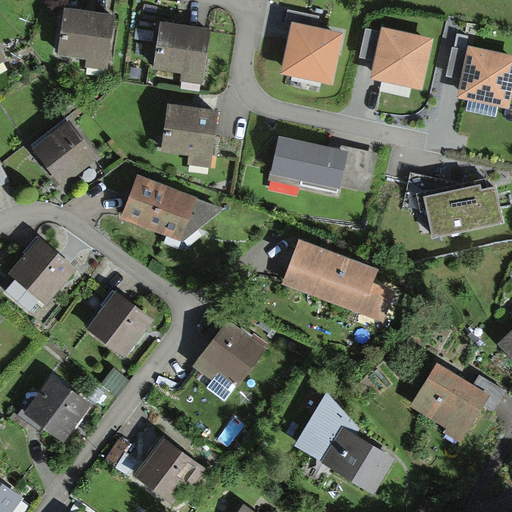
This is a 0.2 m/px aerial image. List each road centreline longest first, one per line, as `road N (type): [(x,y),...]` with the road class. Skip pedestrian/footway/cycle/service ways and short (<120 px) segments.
road 1 (residential): [(47,511),(187,320),(183,304),(80,231),(54,219),(0,225)]
road 2 (residential): [(231,0),(245,22),(242,77),(249,94),(261,104),(346,124)]
